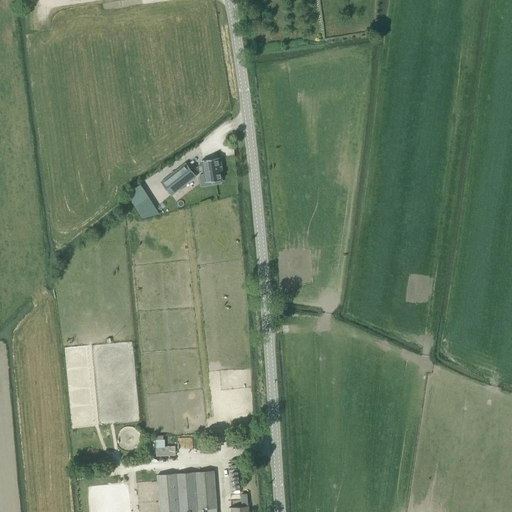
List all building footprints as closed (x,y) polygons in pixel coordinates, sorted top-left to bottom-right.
[(222,167),(220,158),(202,161),(205,183),(222,180),(220,167),(222,167)] [(172,196),(196,177),(186,163),(161,183),(172,196)] [(131,199),(145,191),(141,184),(127,192),(131,199)] [(157,456),(176,456),(176,447),(156,447),(157,456)] [(216,511),(214,471),(157,475),(159,511),(216,511)]
